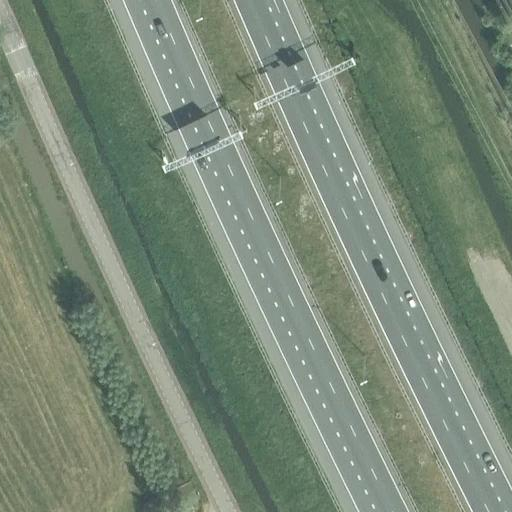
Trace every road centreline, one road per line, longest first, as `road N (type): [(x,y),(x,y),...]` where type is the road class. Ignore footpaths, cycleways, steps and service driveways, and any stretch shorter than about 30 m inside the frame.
road 1 (motorway): [(156,0),(393,511)]
road 2 (motorway): [(490,511),(347,218),(256,0)]
road 3 (tertiary): [(228,511),(0,13)]
